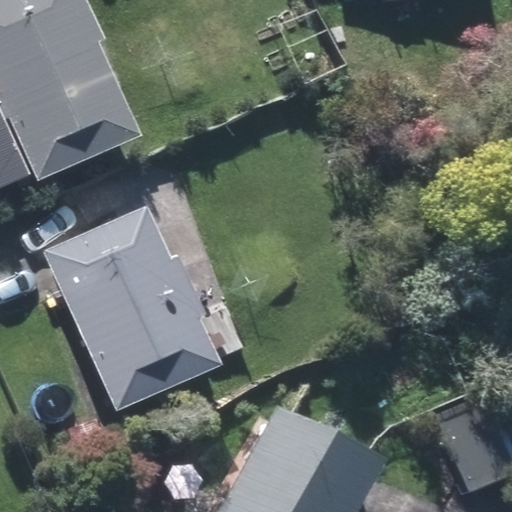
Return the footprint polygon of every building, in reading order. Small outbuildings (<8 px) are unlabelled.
[(0,0),(0,116),(6,113),(34,175),(138,128),(95,33),(102,31),(87,0),(0,0)] [(453,188),(508,186),(506,154),(453,154),(453,188)] [(402,192),(430,188),(426,162),(399,166),(402,192)] [(40,243),(113,403),(217,356),(196,310),(203,307),(174,245),(168,248),(144,196),(40,243)] [(208,511),(345,511),(379,452),(273,394),(208,511)] [(482,407),(427,429),(450,485),(504,462),(482,407)]
